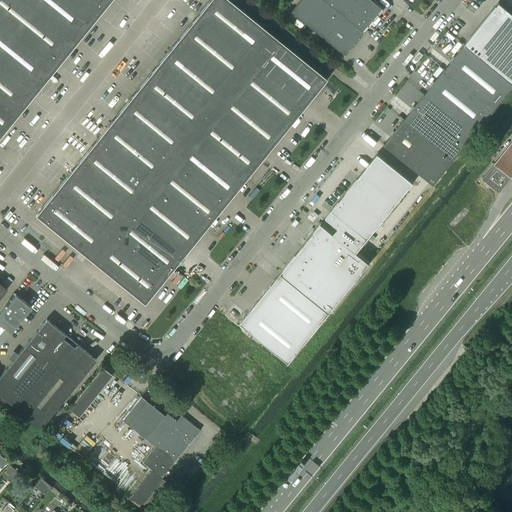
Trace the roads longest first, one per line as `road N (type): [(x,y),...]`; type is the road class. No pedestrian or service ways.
road 1 (unclassified): [(158,353),(181,335),(452,0)]
road 2 (primary): [(511,217),(275,511)]
road 3 (primary): [(312,511),(511,268)]
road 4 (unclassified): [(158,353),(0,235)]
